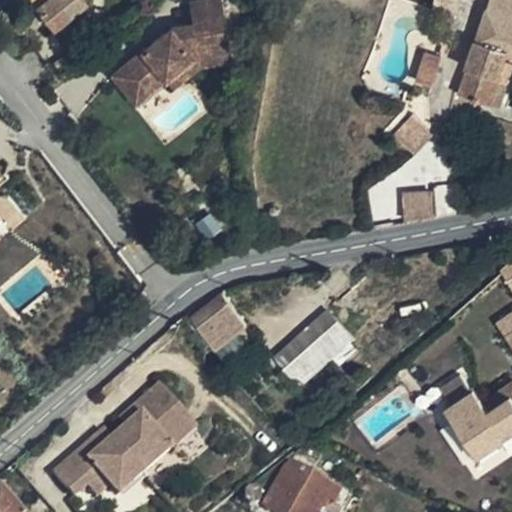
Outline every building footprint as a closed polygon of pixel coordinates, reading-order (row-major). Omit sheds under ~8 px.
[(29,0),(61,36),(82,20),(77,13),(89,3),(86,0),(29,0)] [(168,24),(124,62),(150,92),(193,55),(200,64),(233,58),(222,0),(198,0),(189,2),(192,20),(168,24)] [(511,0),(489,0),(458,94),(490,104),(497,83),(508,50),(511,51),(511,0)] [(441,55),(426,50),(416,80),(431,85),(441,55)] [(165,79),(172,86),(200,64),(193,55),(165,79)] [(124,62),(111,73),(136,103),(150,92),(124,62)] [(497,83),(490,104),(501,106),(507,86),(497,83)] [(414,113),(393,132),(415,155),(429,130),(414,113)] [(0,165),(0,183),(9,176),(0,166),(0,165)] [(0,214),(1,214),(6,219),(19,208),(8,196),(0,194),(0,165),(0,166),(0,165),(0,214)] [(402,195),(404,219),(434,217),(433,192),(402,195)] [(12,226),(26,216),(19,208),(6,219),(12,226)] [(511,260),(496,276),(504,288),(511,284),(511,260)] [(213,302),(183,325),(205,355),(211,351),(228,339),(237,333),(213,302)] [(328,309),(270,355),(297,389),(355,342),(328,309)] [(505,336),(511,332),(511,316),(498,324),(505,336)] [(511,358),(511,332),(505,336),(501,339),(511,358)] [(228,339),(211,351),(216,359),(220,357),(234,347),(228,339)] [(450,404),(470,391),(459,375),(439,389),(450,404)] [(89,444),(50,478),(69,500),(81,489),(91,501),(107,487),(114,495),(189,431),(154,391),(129,412),(135,420),(121,432),(107,444),(97,453),(89,444)] [(468,396),(440,414),(471,461),(493,445),(490,439),(511,423),(511,413),(504,402),(482,417),(468,396)] [(121,432),(135,420),(129,412),(115,425),(121,432)] [(97,453),(107,444),(100,435),(96,438),(89,444),(97,453)] [(440,467),(456,487),(464,480),(450,459),(440,467)] [(313,511),(325,489),(286,467),(263,511),(313,511)] [(325,489),(313,511),(328,511),(330,509),(335,511),(336,511),(344,499),(325,489)] [(14,511),(0,496),(0,511),(14,511)]
